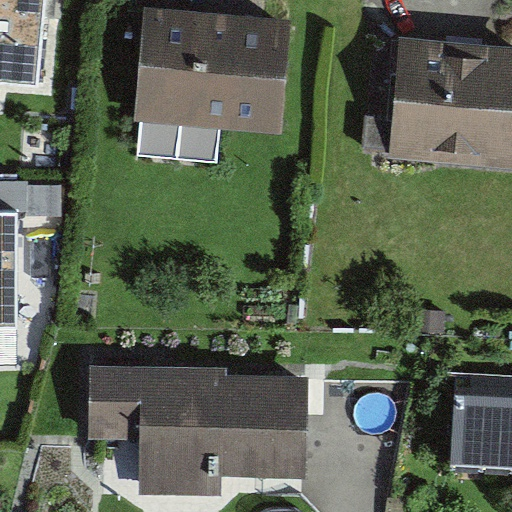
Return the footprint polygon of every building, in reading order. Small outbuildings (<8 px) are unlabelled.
[(0,0),(0,108),(40,113),(50,0),(0,0)] [(153,125),(300,139),(311,24),(164,10),(153,125)] [(413,156),(511,163),(511,44),(422,37),(413,156)] [(0,204),(0,315),(17,316),(18,204),(0,204)] [(235,482),(317,484),(319,379),(100,375),(99,446),(147,447),(146,504),(235,506),(235,482)] [(511,388),(462,387),(460,468),(511,472),(511,388)]
